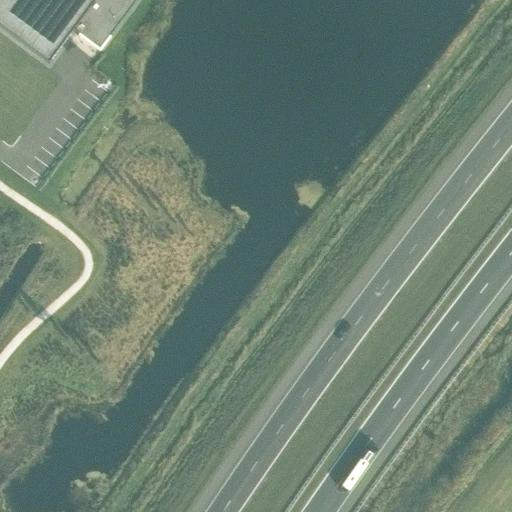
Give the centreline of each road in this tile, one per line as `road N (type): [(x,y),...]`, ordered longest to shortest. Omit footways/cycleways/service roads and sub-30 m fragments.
road 1 (motorway): [(511,125),(221,511)]
road 2 (motorway): [(318,511),(511,259)]
